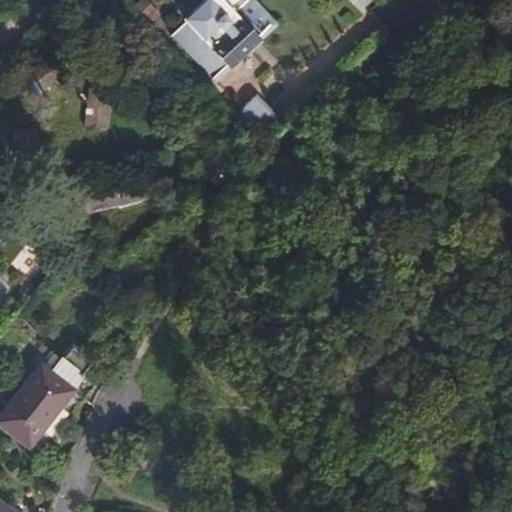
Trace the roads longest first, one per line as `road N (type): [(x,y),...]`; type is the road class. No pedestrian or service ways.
road 1 (motorway): [(126,511),(180,216),(205,0)]
road 2 (track): [(123,393),(195,275),(281,169),(428,21),(420,0)]
road 3 (motorway): [(64,0),(0,396)]
road 4 (residential): [(71,511),(123,393)]
